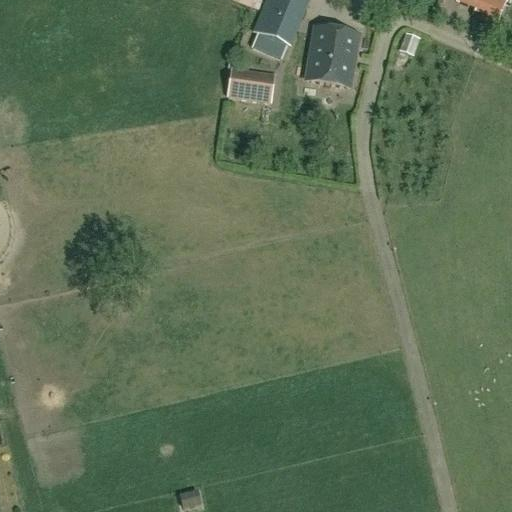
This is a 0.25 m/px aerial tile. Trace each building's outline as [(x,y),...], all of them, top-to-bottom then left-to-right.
[(258,14),(262,0),(232,0),(231,3),(258,14)] [(254,34),(287,49),(307,0),(267,0),(262,16),(254,34)] [(499,23),(507,3),(500,0),(462,0),(460,7),(499,23)] [(357,38),(314,32),(308,85),(350,90),(357,38)] [(411,36),(406,54),(418,57),(422,39),(411,36)] [(269,107),(273,78),(233,72),(228,101),(269,107)] [(183,511),(200,508),(197,495),(181,499),(183,511)]
